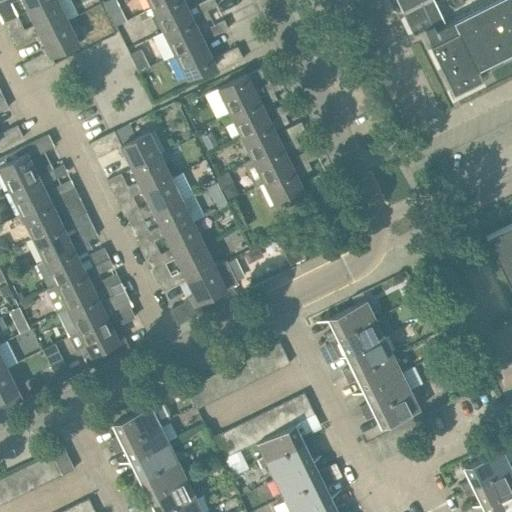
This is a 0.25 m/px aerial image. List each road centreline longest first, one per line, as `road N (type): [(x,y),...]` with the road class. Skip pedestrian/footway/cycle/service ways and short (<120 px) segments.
road 1 (unclassified): [(282,302),(352,269),(375,223),(369,195),(272,0)]
road 2 (residential): [(173,354),(65,129),(35,115),(0,44)]
road 3 (residential): [(442,511),(360,458),(282,302)]
road 4 (unclassified): [(173,354),(282,302)]
